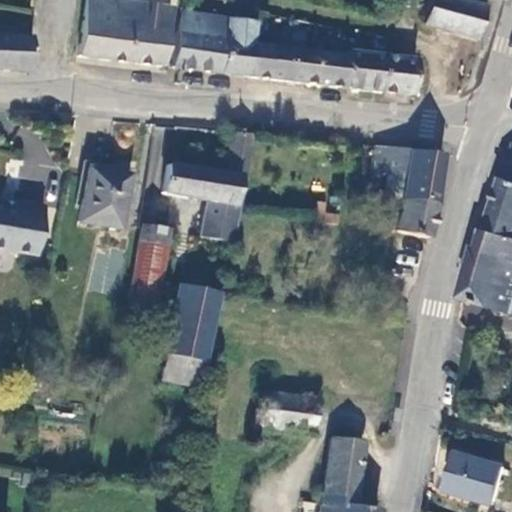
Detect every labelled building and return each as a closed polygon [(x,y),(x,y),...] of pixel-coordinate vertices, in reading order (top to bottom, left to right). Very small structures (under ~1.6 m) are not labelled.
[(164,0),(83,0),(75,52),(154,64),(164,0)] [(482,9),(450,0),(412,0),(408,13),(420,16),(417,25),(472,42),(482,9)] [(246,79),(254,11),(172,5),(163,67),(246,79)] [(0,65),(25,68),(28,28),(0,24),(0,65)] [(269,47),(266,82),(408,96),(413,61),(344,51),(342,57),(269,47)] [(250,136),(227,131),(219,174),(161,167),(159,195),(204,197),(200,232),(233,235),(250,136)] [(384,195),(398,197),(436,202),(444,152),(380,143),(376,169),(388,171),(384,195)] [(511,144),(502,174),(511,176),(511,144)] [(511,176),(502,174),(485,231),(511,239),(511,176)] [(119,181),(79,175),(72,230),(112,235),(119,181)] [(436,202),(398,197),(387,272),(425,277),(436,202)] [(9,210),(0,209),(0,250),(32,254),(41,206),(10,202),(9,210)] [(165,230),(140,227),(130,309),(154,310),(165,230)] [(511,239),(485,231),(481,244),(476,243),(461,294),(511,310),(511,239)] [(187,339),(203,341),(210,293),(173,286),(162,351),(167,352),(163,379),(185,383),(187,339)] [(267,398),(261,432),(312,442),(319,408),(267,398)] [(329,438),(323,474),(355,479),(361,443),(329,438)] [(506,469),(458,456),(447,494),(495,507),(506,469)] [(355,479),(323,474),(317,511),(377,511),(378,508),(353,504),(357,480),(355,479)] [(194,511),(198,503),(189,501),(186,511),(194,511)]
